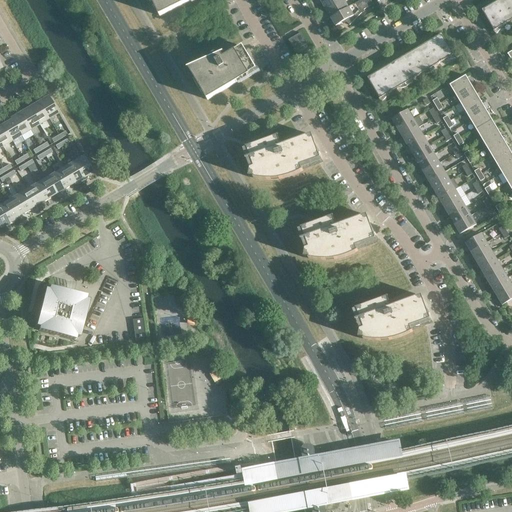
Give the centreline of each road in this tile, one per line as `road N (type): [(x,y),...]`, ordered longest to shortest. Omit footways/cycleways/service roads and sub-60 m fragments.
road 1 (unclassified): [(14,256),(293,91)]
road 2 (residential): [(333,66),(443,254)]
road 3 (residential): [(293,91),(421,267)]
road 4 (unclassified): [(0,309),(29,511)]
road 5 (residential): [(421,267),(444,326),(451,388)]
road 6 (unclassified): [(333,66),(440,0)]
